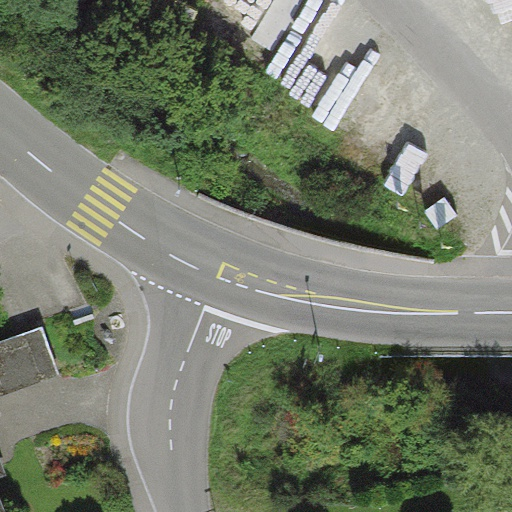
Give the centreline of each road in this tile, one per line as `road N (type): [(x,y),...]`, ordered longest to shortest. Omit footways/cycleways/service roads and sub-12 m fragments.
road 1 (secondary): [(221,277),(361,308),(511,313)]
road 2 (secondary): [(0,126),(100,211),(221,277)]
road 3 (residential): [(184,511),(170,416),(221,277)]
